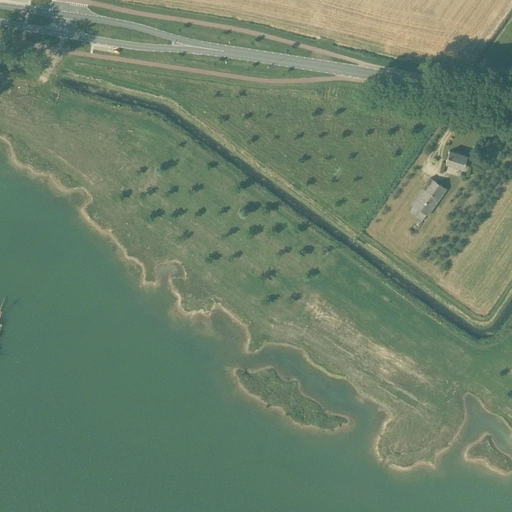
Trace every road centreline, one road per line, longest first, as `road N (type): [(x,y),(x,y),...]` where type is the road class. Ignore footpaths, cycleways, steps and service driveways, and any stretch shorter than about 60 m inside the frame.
road 1 (tertiary): [(511,100),(223,51)]
road 2 (tertiary): [(223,51),(65,15)]
road 3 (tertiary): [(63,34),(223,51)]
